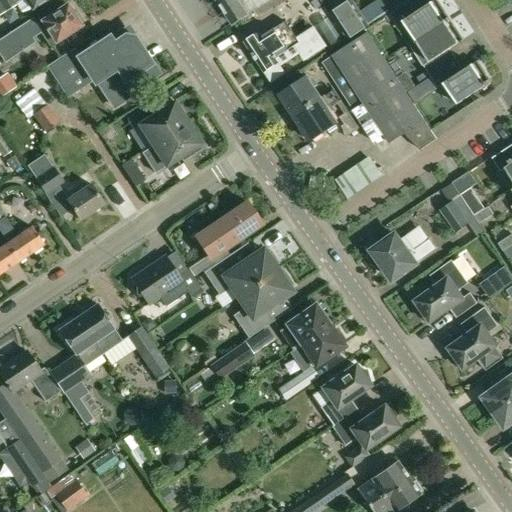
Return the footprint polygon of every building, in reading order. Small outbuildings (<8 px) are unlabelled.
[(13,0),(6,0),(0,4),(0,13),(15,3),(13,0)] [(13,0),(15,3),(20,0),(27,0),(32,8),(44,0),(13,0)] [(217,0),(233,24),(260,7),(270,0),(217,0)] [(275,8),(287,0),(271,0),(270,1),(275,8)] [(352,0),(351,0),(331,13),(347,39),(369,25),(360,12),(352,0)] [(380,0),(377,0),(360,12),(369,25),(389,12),(380,0)] [(411,1),(390,15),(397,26),(403,22),(416,42),(433,31),(450,20),(436,0),(435,0),(430,3),(431,3),(418,11),(411,1)] [(32,19),(0,40),(0,48),(7,62),(26,49),(23,44),(41,32),(49,45),(55,41),(56,42),(80,25),(67,5),(42,22),(36,26),(32,19)] [(416,42),(410,46),(427,72),(417,79),(421,84),(431,77),(452,63),(445,53),(458,44),(458,45),(463,41),(450,20),(433,31),(416,42)] [(259,34),(246,42),(265,71),(273,82),(285,74),(280,67),(299,54),(304,61),(327,46),(314,27),(297,39),(286,22),(261,38),(259,34)] [(129,33),(126,28),(109,39),(108,38),(79,57),(74,49),(46,66),(47,67),(57,83),(67,98),(94,81),(102,94),(111,88),(122,104),(136,95),(134,92),(157,77),(149,64),(150,64),(140,49),(130,33),(129,33)] [(323,63),(354,112),(364,105),(390,144),(404,134),(420,150),(436,139),(424,120),(368,33),(333,56),(323,63)] [(452,63),(431,77),(438,88),(444,84),(457,105),(487,85),(488,87),(492,84),(477,62),(459,74),(452,63)] [(10,76),(0,82),(0,89),(4,96),(8,93),(17,87),(10,76)] [(280,95),(294,116),(320,99),(306,77),(280,95)] [(15,103),(28,120),(33,116),(46,133),(60,123),(40,95),(35,88),(15,103)] [(166,93),(126,119),(133,129),(139,125),(152,146),(187,123),(174,102),(172,103),(166,93)] [(320,99),(294,116),(311,141),(337,124),(320,99)] [(199,145),(201,144),(187,123),(152,146),(141,153),(154,174),(166,166),(166,167),(188,153),(190,156),(201,149),(199,145)] [(0,152),(3,157),(11,151),(0,135),(0,152)] [(511,143),(491,157),(501,171),(505,168),(511,179),(511,143)] [(45,154),(27,166),(31,173),(45,192),(44,193),(60,217),(72,209),(66,200),(67,199),(59,187),(65,182),(49,160),(45,154)] [(13,156),(7,160),(14,172),(21,167),(13,156)] [(122,166),(135,187),(145,180),(131,159),(122,166)] [(371,161),(338,184),(349,200),(382,177),(371,161)] [(66,200),(72,209),(79,221),(103,205),(90,184),(67,199),(66,200)] [(460,195),(474,216),(485,209),(471,188),(460,195)] [(460,195),(452,202),(469,224),(478,238),(485,233),(479,224),(474,216),(460,195)] [(213,263),(210,259),(261,224),(246,202),(195,237),(205,251),(186,264),(190,269),(195,276),(213,263)] [(452,202),(440,212),(458,233),(469,224),(452,202)] [(474,216),(479,224),(494,215),(489,207),(474,216)] [(32,227),(7,243),(19,261),(44,245),(32,227)] [(416,264),(422,260),(435,250),(430,240),(415,250),(406,237),(399,240),(395,235),(372,251),(393,281),(416,265),(416,264)] [(511,235),(498,244),(503,252),(511,246),(511,235)] [(7,243),(0,247),(0,273),(19,261),(7,243)] [(229,287),(237,297),(277,270),(274,266),(278,263),(270,251),(266,253),(263,249),(234,268),(228,257),(205,273),(218,294),(229,287)] [(131,279),(147,304),(158,296),(165,307),(187,292),(190,297),(201,290),(186,268),(176,274),(165,257),(131,279)] [(415,302),(421,309),(417,314),(428,323),(427,323),(428,324),(449,309),(457,319),(478,304),(470,294),(463,299),(458,292),(469,284),(452,261),(430,276),(437,286),(415,302)] [(277,270),(237,297),(244,309),(234,316),(248,337),(271,321),(264,311),(292,292),(289,287),(293,285),(284,272),(280,275),(277,270)] [(96,304),(78,317),(95,341),(103,354),(122,341),(96,304)] [(314,307),(280,331),(293,350),(302,345),(328,327),(314,307)] [(468,335),(446,351),(447,352),(448,351),(452,364),(458,362),(464,370),(478,360),(486,371),(504,357),(488,334),(498,327),(485,308),(461,325),(468,335)] [(75,355),(48,374),(60,391),(84,425),(96,417),(82,397),(88,393),(81,382),(90,376),(84,367),(103,354),(95,341),(78,317),(58,330),(75,355)] [(140,322),(146,331),(155,325),(152,320),(145,319),(140,322)] [(141,327),(126,337),(142,359),(155,378),(170,368),(156,348),(141,327)] [(328,327),(302,345),(316,365),(342,347),(328,327)] [(244,342),(210,366),(219,378),(253,355),(244,342)] [(0,373),(6,383),(0,387),(0,411),(5,418),(12,429),(18,440),(34,463),(45,478),(47,481),(48,483),(49,483),(67,470),(22,406),(13,391),(30,380),(45,402),(60,391),(48,374),(45,369),(40,372),(26,352),(0,369),(0,373)] [(330,400),(320,408),(332,426),(357,410),(350,400),(370,385),(370,384),(366,371),(360,373),(355,365),(322,388),(330,400)] [(311,367),(279,390),(286,400),(318,377),(311,367)] [(511,377),(484,398),(494,413),(511,400),(511,377)] [(176,381),(165,381),(165,394),(177,393),(176,381)] [(511,400),(494,413),(505,428),(511,422),(511,400)] [(332,426),(331,427),(344,446),(356,438),(361,445),(345,456),(353,469),(370,458),(364,450),(397,427),(392,420),(396,415),(385,407),(384,405),(364,420),(357,410),(332,426)] [(128,408),(124,414),(124,421),(130,426),(137,425),(140,426),(148,421),(142,413),(141,413),(136,408),(128,408)] [(131,435),(124,439),(136,457),(143,452),(131,435)] [(87,439),(75,448),(82,459),(94,450),(87,439)] [(18,440),(6,449),(28,482),(31,487),(45,478),(34,463),(18,440)] [(99,462),(103,470),(120,461),(116,453),(99,462)] [(374,478),(357,490),(372,511),(392,511),(393,511),(419,494),(422,492),(423,490),(415,479),(413,479),(410,481),(396,462),(394,464),(390,458),(370,472),(374,478)] [(298,508),(291,511),(313,511),(322,506),(353,484),(347,473),(315,496),(298,508)] [(68,476),(44,492),(57,511),(63,511),(86,497),(74,479),(72,481),(68,476)] [(166,503),(174,497),(168,488),(160,493),(166,503)]
